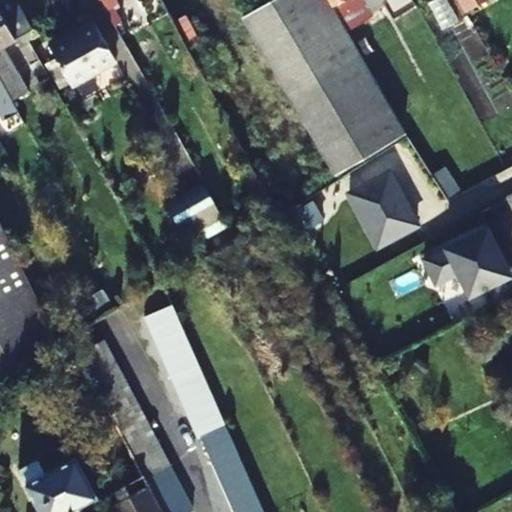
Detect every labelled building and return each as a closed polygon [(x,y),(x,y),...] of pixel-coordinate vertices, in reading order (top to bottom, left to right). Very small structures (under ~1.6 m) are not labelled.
[(15,0),(1,0),(0,1),(0,78),(12,101),(28,92),(4,48),(16,40),(20,46),(28,41),(31,28),(15,0)] [(98,0),(122,41),(135,34),(127,19),(143,10),(138,2),(122,11),(116,0),(98,0)] [(271,0),(243,17),(336,175),(407,133),(348,33),(327,0),(271,0)] [(344,0),(327,0),(348,33),(359,27),(349,9),(344,0)] [(419,3),(417,0),(398,0),(390,5),(388,6),(390,11),(402,4),(405,10),(419,3)] [(459,0),(464,8),(481,0),(459,0)] [(366,1),(349,9),(359,27),(375,18),(366,1)] [(115,61),(94,23),(68,36),(67,34),(47,44),(70,85),(115,61)] [(0,102),(2,106),(12,101),(0,78),(0,102)] [(2,106),(8,118),(18,113),(12,101),(2,106)] [(0,138),(25,126),(18,113),(8,118),(0,121),(0,138)] [(416,224),(387,171),(347,192),(376,245),(416,224)] [(217,212),(201,183),(164,203),(187,245),(224,224),(217,212)] [(320,219),(310,201),(297,208),(307,226),(320,219)] [(0,374),(28,357),(67,333),(0,211),(0,374)] [(457,272),(468,294),(511,272),(511,269),(505,256),(501,258),(486,227),(422,258),(434,283),(457,272)] [(195,437),(223,425),(218,412),(212,400),(207,389),(202,377),(196,365),(191,353),(186,341),(181,329),(175,317),(170,305),(142,317),(147,329),(152,341),(158,353),(163,365),(168,377),(174,389),(179,401),(184,413),(189,425),(195,437)] [(104,348),(98,336),(77,348),(83,360),(89,373),(96,386),(103,398),(109,411),(117,425),(123,437),(131,451),(137,462),(143,475),(164,463),(164,459),(159,450),(153,438),(145,424),(139,413),(131,398),(125,386),(117,372),(111,361),(104,348)] [(76,453),(42,471),(34,456),(14,466),(37,511),(53,511),(95,490),(76,453)] [(160,511),(132,457),(92,477),(106,504),(107,503),(111,511),(160,511)]
